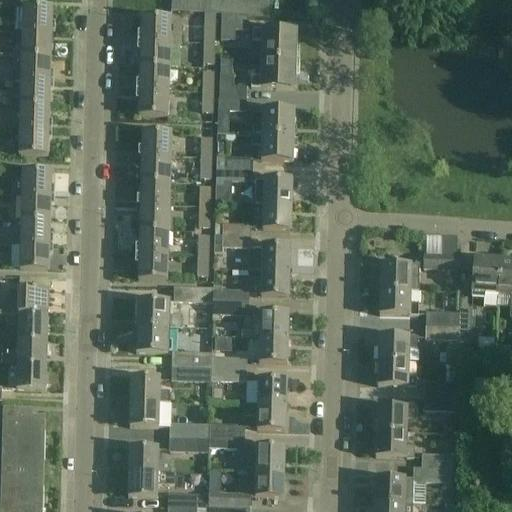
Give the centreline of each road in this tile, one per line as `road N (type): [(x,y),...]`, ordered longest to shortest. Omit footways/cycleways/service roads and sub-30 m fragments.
road 1 (residential): [(85,511),(95,0)]
road 2 (residential): [(322,511),(330,221)]
road 3 (residential): [(330,221),(332,0)]
road 4 (residential): [(330,221),(511,229)]
